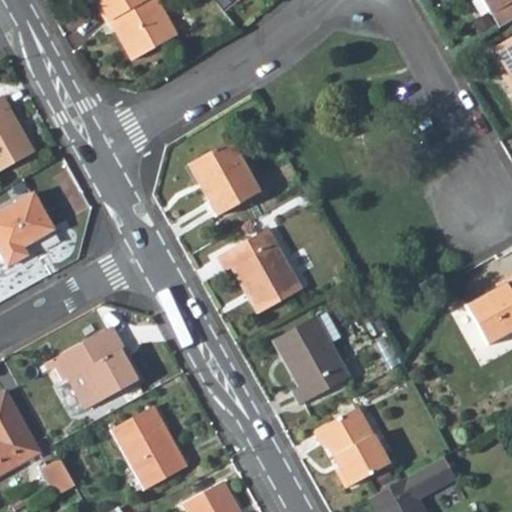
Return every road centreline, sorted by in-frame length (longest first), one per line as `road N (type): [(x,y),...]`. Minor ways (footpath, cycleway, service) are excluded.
road 1 (residential): [(296,511),(151,249)]
road 2 (residential): [(95,148),(264,46),(318,0)]
road 3 (residential): [(388,0),(480,163),(482,210)]
road 4 (residential): [(0,329),(151,249)]
road 5 (residential): [(95,148),(15,0)]
